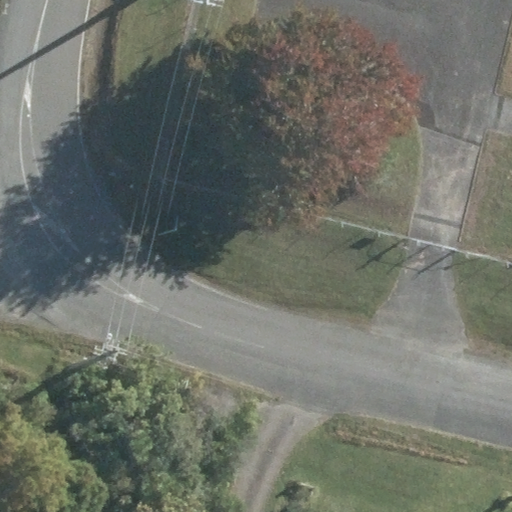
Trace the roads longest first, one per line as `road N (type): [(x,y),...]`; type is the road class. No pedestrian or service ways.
road 1 (unclassified): [(511,390),(280,354),(175,322),(85,270),(45,222)]
road 2 (unclassified): [(45,222),(27,151),(49,0)]
road 3 (track): [(280,354),(232,511)]
